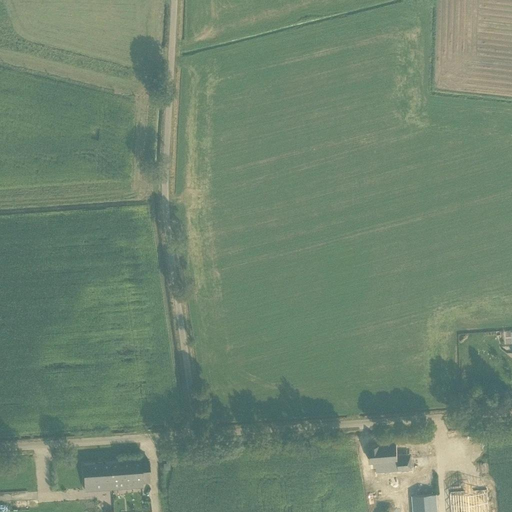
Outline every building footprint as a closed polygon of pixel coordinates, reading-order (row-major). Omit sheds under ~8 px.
[(498,336),(499,346),(507,345),(507,336),(498,336)] [(397,460),(397,453),(396,443),(368,445),(368,455),(369,462),(377,461),(397,460)] [(150,482),(148,460),(140,461),(140,460),(108,462),(110,489),(116,489),(142,487),(142,483),(142,482),(150,482)] [(110,489),(108,462),(97,463),(83,464),(85,491),(106,489),(110,489)] [(452,511),(487,511),(486,490),(451,493),(452,511)]
